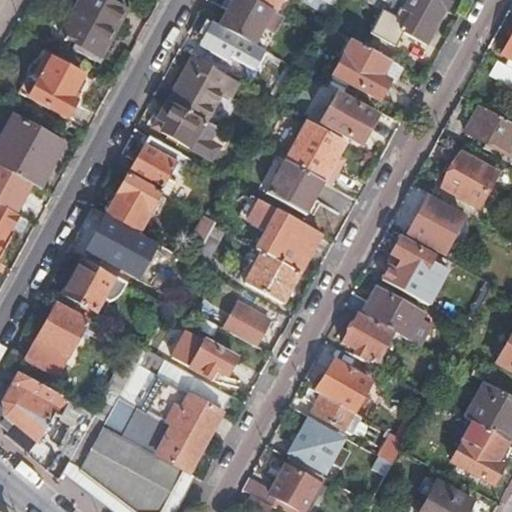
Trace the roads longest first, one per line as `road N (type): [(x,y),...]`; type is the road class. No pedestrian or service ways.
road 1 (residential): [(492,0),(214,511)]
road 2 (residential): [(182,0),(0,328)]
